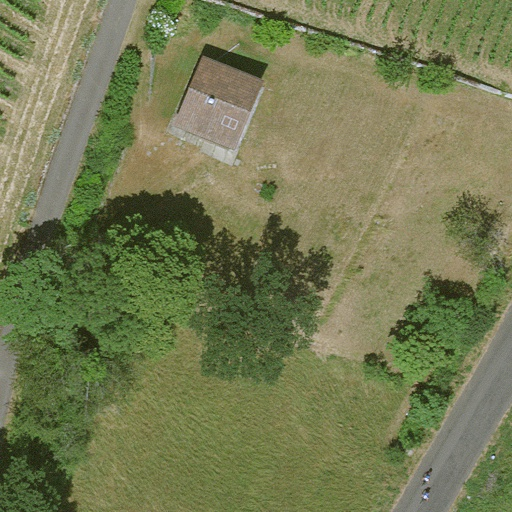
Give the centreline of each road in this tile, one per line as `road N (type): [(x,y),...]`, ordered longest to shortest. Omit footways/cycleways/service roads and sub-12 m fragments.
road 1 (unclassified): [(123,0),(22,289),(0,392)]
road 2 (unclassified): [(511,354),(419,511)]
